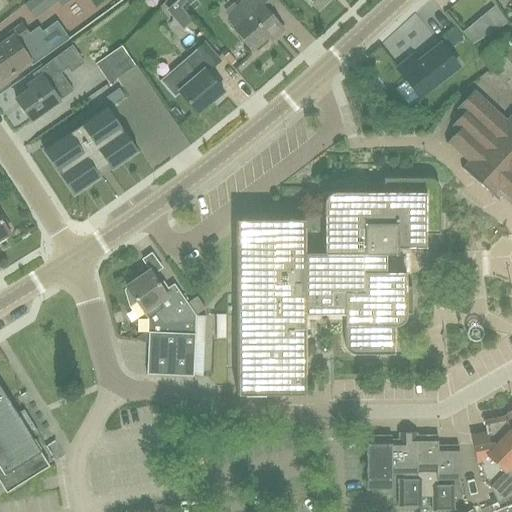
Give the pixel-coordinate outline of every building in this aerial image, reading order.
[(57,0),(61,5),(67,0),(27,0),(25,2),(35,16),(57,0)] [(238,26),(236,28),(255,49),(269,36),(272,39),(284,29),(268,10),(278,1),(276,0),(250,0),(251,1),(231,18),(238,26)] [(309,0),(320,11),(331,0),(309,0)] [(10,74),(11,75),(14,73),(13,72),(28,62),(31,66),(68,41),(56,24),(43,34),(38,28),(28,35),(22,25),(9,34),(12,38),(0,46),(0,78),(1,80),(10,74)] [(511,87),(511,39),(509,36),(485,57),(511,87)] [(179,92),(198,114),(224,93),(207,73),(205,70),(209,66),(212,69),(221,61),(205,43),(185,60),(187,62),(161,83),(174,97),(179,92)] [(422,97),(461,67),(443,45),(420,63),(415,58),(400,69),(422,97)] [(128,73),(138,66),(125,46),(115,53),(128,73)] [(75,91),(69,82),(62,73),(69,68),(72,72),(86,62),(75,47),(36,74),(39,80),(31,85),(34,89),(18,100),(33,121),(62,102),(61,100),(75,91)] [(511,114),(508,119),(474,90),(458,108),(464,113),(453,125),(459,131),(451,140),(474,161),(465,171),(493,196),(502,186),(511,195),(511,114)] [(112,169),(136,153),(106,109),(44,151),(74,195),(98,178),(95,174),(109,164),(112,169)] [(407,132),(425,131),(424,109),(406,110),(407,132)] [(345,315),(345,342),(345,347),(346,350),(349,353),(353,355),(356,356),(395,356),(394,328),(397,327),(401,326),(403,324),(405,320),(406,318),(406,315),(412,315),(412,288),(406,288),(406,274),(385,274),(385,265),(385,256),(398,256),(398,250),(426,250),(426,235),(440,235),(440,191),(440,188),(436,183),(433,180),(430,179),(384,179),(384,194),(338,194),(334,194),(330,195),(327,198),(325,201),(324,205),(324,254),(306,255),(306,220),(238,221),(239,396),(307,396),(306,316),(345,315)] [(0,239),(9,234),(8,231),(10,230),(5,222),(3,223),(0,218),(0,216),(2,215),(0,211),(0,239)] [(197,315),(180,288),(177,284),(170,288),(165,281),(160,284),(151,271),(128,287),(129,288),(126,290),(131,308),(139,302),(151,319),(150,332),(149,375),(195,376),(197,315)] [(190,302),(198,314),(207,308),(199,296),(190,302)] [(230,339),(229,316),(220,316),(221,339),(230,339)] [(0,380),(0,379),(0,476),(10,491),(53,465),(35,435),(42,431),(27,408),(20,412),(0,380)] [(442,396),(441,386),(402,389),(403,399),(442,396)] [(485,483),(489,487),(491,489),(496,484),(499,487),(505,500),(507,499),(511,496),(511,408),(504,418),(484,422),(487,433),(472,437),(478,463),(481,462),(485,483)] [(440,486),(440,481),(461,481),(461,445),(440,445),(440,436),(419,436),(420,434),(401,434),(401,440),(393,440),(393,436),(369,436),(370,491),(395,491),(394,476),(406,476),(406,480),(401,480),(401,507),(425,507),(425,498),(434,498),(435,511),(458,511),(458,485),(440,486)] [(511,511),(511,496),(507,499),(510,505),(494,511),(511,511)]
